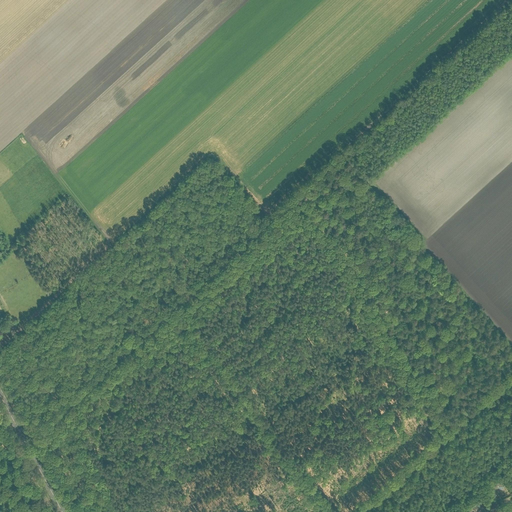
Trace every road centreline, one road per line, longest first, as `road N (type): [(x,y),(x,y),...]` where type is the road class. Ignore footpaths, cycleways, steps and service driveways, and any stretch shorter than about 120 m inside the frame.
road 1 (track): [(24,440),(167,312)]
road 2 (primary): [(62,511),(0,394)]
